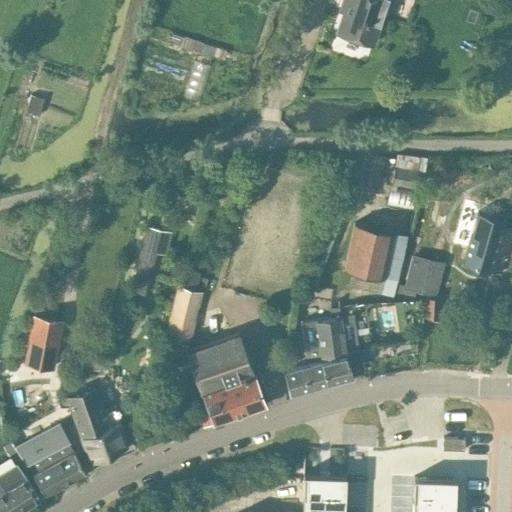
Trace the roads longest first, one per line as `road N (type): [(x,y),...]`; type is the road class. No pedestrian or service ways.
road 1 (unclassified): [(0,206),(93,178),(259,146),(511,149)]
road 2 (unclassified): [(59,511),(100,484),(364,393),(431,382),(505,386)]
road 3 (track): [(93,178),(145,0)]
road 4 (unclassified): [(501,511),(505,386)]
